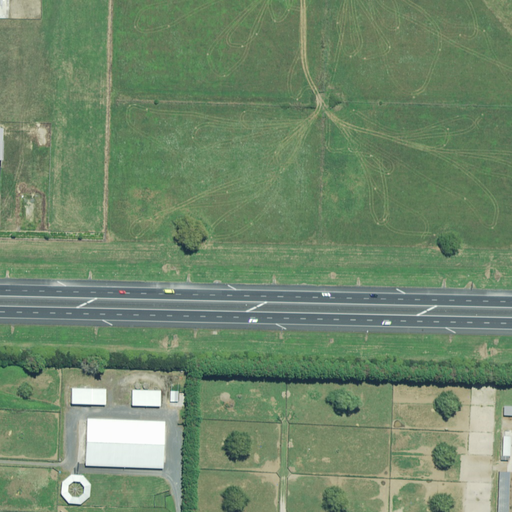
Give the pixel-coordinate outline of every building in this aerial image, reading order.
[(106,390),(72,389),(72,404),(105,405),(106,390)] [(160,406),(161,391),(133,390),(133,405),(160,406)] [(179,401),(179,392),(172,391),(171,400),(179,401)] [(165,422),(88,419),(86,465),(163,468),(165,422)] [(508,511),(510,472),(501,472),(499,511),(508,511)] [(84,476),(72,475),(63,483),(62,494),(70,503),(82,504),(90,496),(91,485),(84,476)]
